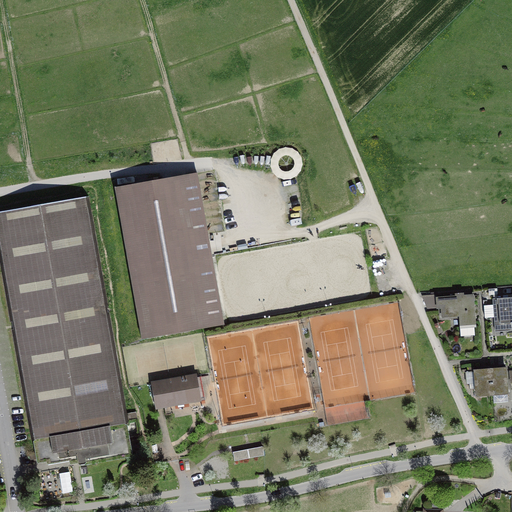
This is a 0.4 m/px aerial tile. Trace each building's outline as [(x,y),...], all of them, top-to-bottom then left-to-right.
[(198,173),(115,187),(141,339),(224,325),(198,173)] [(0,243),(34,438),(49,436),(52,452),(57,451),(59,458),(77,455),(79,464),(87,463),(86,458),(109,454),(107,443),(113,442),(110,425),(125,423),(86,197),(0,211),(0,243)] [(474,326),(475,326),(472,295),(437,298),(437,307),(442,307),(442,316),(460,315),(461,327),(460,327),(461,336),(475,335),(474,326)] [(511,296),(493,298),(495,331),(510,330),(511,328),(511,324),(511,323),(511,296)] [(209,356),(302,355),(302,328),(209,330),(209,356)] [(505,368),(490,369),(492,394),(507,393),(505,368)] [(492,394),(490,369),(465,371),(466,384),(469,384),(470,389),(476,388),(476,395),(492,394)] [(197,375),(151,383),(156,410),(202,401),(197,375)] [(263,446),(233,452),(234,461),(264,455),(263,446)] [(71,485),(69,465),(60,466),(61,478),(63,478),(64,486),(71,485)]
